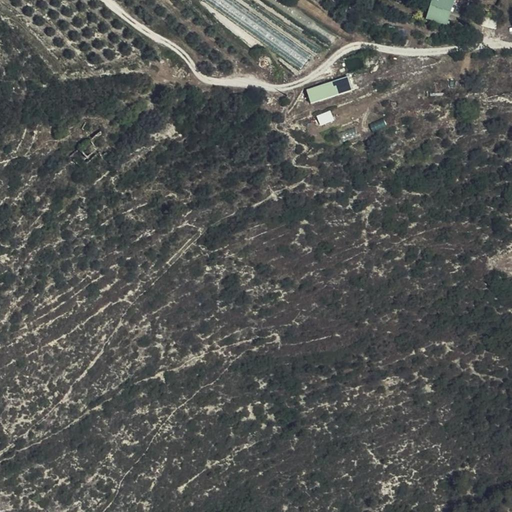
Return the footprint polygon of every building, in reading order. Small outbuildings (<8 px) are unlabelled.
[(434,0),(428,19),(447,27),(456,0),(434,0)] [(298,74),(315,57),(278,21),(261,39),(298,74)] [(314,42),(328,49),(336,33),(322,26),(314,42)] [(351,74),(307,89),(312,103),(355,89),(351,74)] [(322,124),(334,118),(331,110),(318,116),(322,124)]
